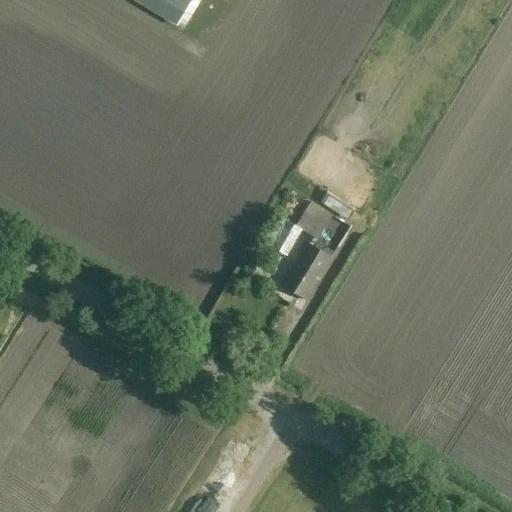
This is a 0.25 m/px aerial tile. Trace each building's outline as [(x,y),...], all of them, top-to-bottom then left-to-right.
[(324,164),(316,182),(353,200),(362,183),(324,164)] [(332,215),(310,203),(297,227),(279,217),(265,243),(288,256),(302,231),(318,240),(332,215)] [(332,259),(308,244),(282,285),(306,300),(332,259)] [(178,400),(170,405),(183,425),(192,419),(178,400)] [(238,439),(249,445),(258,426),(247,420),(238,439)]
